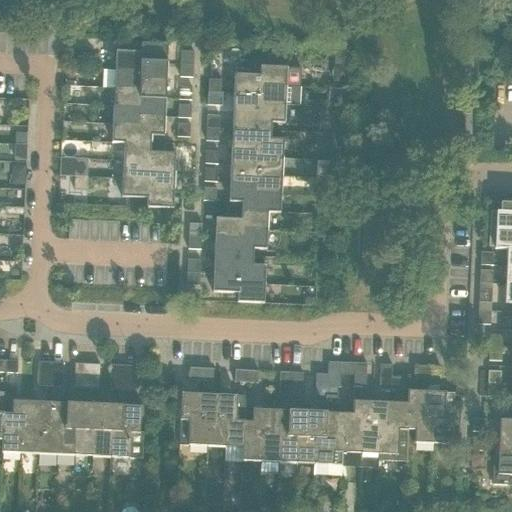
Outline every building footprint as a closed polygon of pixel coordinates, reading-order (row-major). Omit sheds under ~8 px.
[(116,52),(115,71),(141,72),(141,63),(167,64),(168,45),(141,44),(141,53),(116,52)] [(180,65),(193,65),(193,52),(181,52),(180,65)] [(353,78),(352,54),(338,54),(338,78),(353,78)] [(141,72),(115,71),(114,89),(140,90),(140,81),(166,82),(167,64),(141,63),(141,72)] [(193,65),(180,65),(179,78),(192,78),(193,65)] [(234,75),(234,94),(260,95),(260,86),(296,88),(300,88),(301,69),(260,67),(260,76),(234,75)] [(208,80),(208,93),(220,94),(221,81),(208,80)] [(140,90),(114,89),(113,107),(139,108),(139,99),(165,100),(166,82),(140,81),(140,90)] [(260,95),(234,94),(233,112),(259,113),(259,104),(285,106),(299,106),(299,105),(295,105),(296,88),(260,86),(260,95)] [(191,101),(192,88),(179,87),(178,101),(191,101)] [(344,91),(328,90),(327,107),(338,108),(343,108),(344,91)] [(220,94),(208,93),(207,106),(220,107),(220,94)] [(113,107),(112,125),(138,126),(139,117),(164,118),(165,100),(139,99),(139,108),(113,107)] [(233,112),(232,130),(271,132),(271,123),(284,123),(285,106),(259,104),(259,113),(233,112)] [(178,119),(190,119),(191,106),(178,105),(178,119)] [(206,129),(219,129),(219,116),(207,116),(206,129)] [(112,125),(111,143),(151,145),(151,137),(164,137),(164,118),(139,117),(138,126),(112,125)] [(177,138),(189,138),(190,125),(177,124),(177,138)] [(219,129),(206,129),(205,142),(218,142),(219,129)] [(232,130),(231,148),(257,149),(257,158),(283,159),(283,140),(271,139),(271,132),(232,130)] [(151,145),(111,143),(111,144),(123,144),(123,161),(149,163),(149,172),(174,173),(175,154),(150,153),(151,145)] [(257,149),(231,148),(230,166),(256,167),(256,176),(282,177),(283,159),(257,158),(257,149)] [(218,152),(205,151),(204,165),(217,165),(218,152)] [(60,159),(59,172),(74,173),(75,159),(60,159)] [(75,159),(74,173),(87,173),(88,160),(75,159)] [(123,161),(122,179),(148,181),(148,190),(174,191),(174,173),(149,172),(149,163),(123,161)] [(256,167),(230,166),(229,184),(255,185),(255,194),(281,195),(282,177),(256,176),(256,167)] [(217,170),(204,169),(204,182),(216,183),(217,170)] [(86,191),(87,178),(74,177),(74,190),(86,191)] [(148,181),(122,179),(121,198),(146,199),(146,208),(173,210),(174,191),(148,190),(148,181)] [(312,179),(311,197),(330,197),(331,180),(312,179)] [(255,185),(229,184),(229,203),(241,203),(241,212),(268,214),(280,214),(281,195),(255,194),(255,185)] [(203,188),(203,202),(215,202),(216,189),(203,188)] [(511,203),(500,203),(500,212),(496,212),(496,218),(490,218),(489,231),(495,231),(511,232),(511,203)] [(215,219),(215,238),(241,239),(241,230),(267,232),(268,214),(241,212),(241,220),(215,219)] [(188,237),(201,238),(202,225),(189,224),(188,237)] [(215,238),(214,256),(253,258),(253,250),(266,250),(267,232),(241,230),(241,239),(215,238)] [(511,232),(495,231),(495,236),(489,236),(488,247),(494,248),(494,250),(506,250),(511,250),(511,232)] [(201,238),(188,237),(188,250),(200,251),(201,238)] [(493,253),(480,253),(480,266),(493,267),(493,253)] [(214,256),(213,274),(239,275),(239,284),(265,286),(266,265),(253,264),(253,258),(214,256)] [(187,260),(187,273),(199,273),(200,260),(187,260)] [(480,271),(479,284),(492,284),(492,271),(480,271)] [(199,273),(187,273),(186,286),(199,286),(199,273)] [(239,275),(213,274),(212,293),(237,294),(237,303),(264,304),(265,286),(239,284),(239,275)] [(479,290),(478,303),(491,303),(492,290),(479,290)] [(491,312),(478,312),(477,325),(490,326),(491,312)] [(489,335),(489,348),(502,349),(502,336),(489,335)] [(502,349),(489,348),(488,361),(501,362),(502,349)] [(18,362),(6,361),(5,374),(17,374),(18,362)] [(50,388),(51,363),(39,362),(38,387),(50,388)] [(63,363),(51,363),(50,388),(62,388),(63,363)] [(315,438),(314,464),(313,476),(332,477),(332,465),(341,465),(342,452),(344,414),(332,414),(332,405),(337,405),(338,388),(340,388),(341,363),(327,363),(327,375),(326,387),(325,403),(325,413),(324,438),(315,438)] [(86,389),(87,365),(74,364),(73,389),(86,389)] [(344,414),(342,452),(361,453),(362,428),(370,428),(372,403),(360,402),(361,389),(365,389),(366,364),(354,364),(352,415),(344,414)] [(87,365),(86,389),(99,390),(100,365),(87,365)] [(390,390),(391,378),(392,365),(380,365),(379,390),(390,390)] [(122,391),(123,366),(110,366),(109,390),(122,391)] [(136,367),(123,366),(122,391),(135,391),(136,367)] [(426,379),(427,367),(415,366),(415,379),(426,379)] [(427,367),(426,379),(438,380),(439,367),(427,367)] [(200,381),(201,369),(189,368),(189,381),(200,381)] [(213,370),(201,369),(200,381),(212,382),(213,370)] [(245,383),(246,371),(234,370),(234,383),(245,383)] [(258,372),(246,371),(245,383),(257,384),(258,372)] [(488,371),(487,384),(500,384),(501,372),(488,371)] [(289,401),(291,373),(279,373),(278,401),(289,401)] [(303,374),(291,373),(289,401),(301,402),(303,374)] [(326,387),(327,375),(315,374),(314,403),(325,403),(326,387)] [(403,378),(391,378),(390,390),(402,391),(403,378)] [(500,384),(487,384),(487,397),(500,398),(500,384)] [(407,391),(407,404),(408,404),(406,430),(415,431),(414,444),(433,445),(434,419),(425,418),(426,392),(407,391)] [(454,394),(426,392),(425,418),(434,419),(433,445),(452,446),(454,394)] [(200,395),(181,394),(179,446),(188,446),(207,446),(208,421),(199,420),(200,395)] [(218,396),(200,395),(199,420),(208,421),(207,446),(225,447),(226,422),(218,421),(218,396)] [(237,397),(218,396),(218,421),(226,422),(225,447),(241,448),(242,448),(243,422),(236,422),(237,397)] [(4,414),(2,441),(1,454),(20,455),(21,428),(30,428),(31,403),(12,402),(12,414),(4,414)] [(21,428),(20,455),(38,455),(39,429),(48,429),(49,403),(31,403),(30,428),(21,428)] [(39,429),(38,455),(56,456),(57,430),(66,430),(67,404),(49,403),(48,429),(39,429)] [(378,469),(378,461),(379,454),(381,429),(388,429),(389,403),(372,403),(370,428),(362,428),(361,453),(360,468),(378,469)] [(379,454),(378,461),(405,462),(406,430),(408,404),(407,404),(389,403),(388,429),(381,429),(379,454)] [(57,430),(56,456),(74,457),(75,430),(84,431),(85,405),(67,404),(66,430),(57,430)] [(75,430),(74,457),(92,458),(93,431),(102,432),(103,406),(85,405),(84,431),(75,430)] [(121,407),(103,406),(102,432),(93,431),(92,458),(110,459),(111,432),(120,432),(121,407)] [(140,408),(121,407),(120,432),(111,432),(110,459),(141,460),(142,435),(139,435),(140,408)] [(242,448),(241,448),(241,461),(260,462),(261,435),(269,436),(271,411),(252,410),(252,422),(243,422),(242,448)] [(261,435),(260,462),(278,463),(279,437),(288,437),(289,412),(271,411),(269,436),(261,435)] [(279,437),(278,463),(295,463),(297,437),(305,438),(306,412),(289,412),(288,437),(279,437)] [(297,437),(295,463),(314,464),(315,438),(324,438),(325,413),(306,412),(305,438),(297,437)] [(485,433),(486,420),(473,419),(472,433),(485,433)] [(511,420),(499,420),(498,439),(511,439),(511,420)] [(472,438),(471,456),(484,456),(484,452),(485,438),(472,438)] [(511,439),(498,439),(498,457),(511,457),(511,439)] [(484,456),(471,456),(470,469),(483,470),(484,456)] [(511,457),(498,457),(498,458),(493,458),(492,485),(511,486),(511,457)] [(177,496),(178,510),(192,510),(192,502),(188,497),(177,496)]
